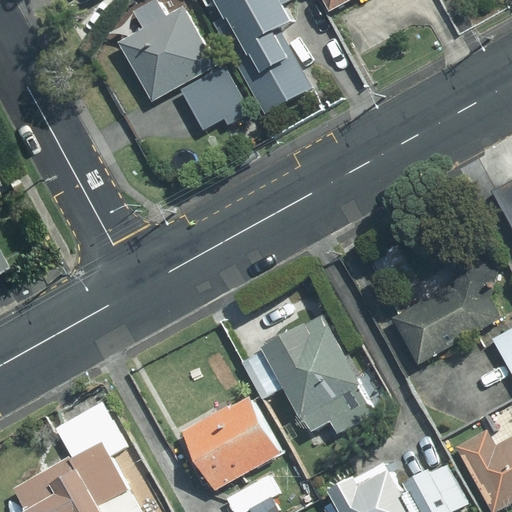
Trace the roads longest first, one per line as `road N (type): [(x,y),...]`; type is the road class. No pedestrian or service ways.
road 1 (secondary): [(136,288),(511,80)]
road 2 (residential): [(136,288),(0,34)]
road 3 (secondary): [(0,364),(136,288)]
